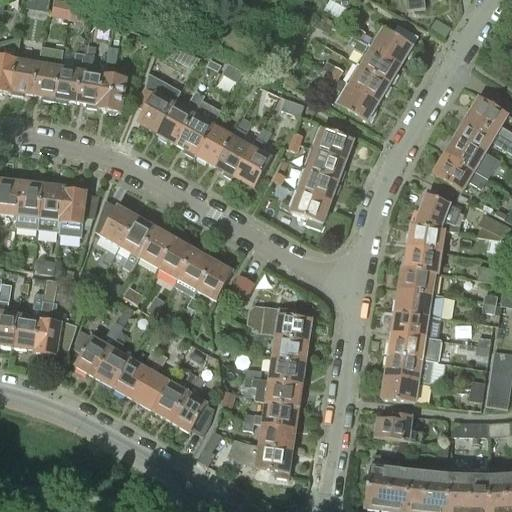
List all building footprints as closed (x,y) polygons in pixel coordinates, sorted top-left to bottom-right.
[(36,2),(36,0),(34,0),(28,0),(27,10),(34,12),(36,2)] [(329,0),(324,11),(325,11),(341,21),(353,1),(351,0),(329,0)] [(405,0),(408,14),(426,12),(424,0),(405,0)] [(72,7),(55,3),(52,19),(68,22),(72,7)] [(69,25),(83,27),(86,13),(72,10),(69,25)] [(313,26),(315,27),(324,32),(328,25),(319,20),(317,19),(313,26)] [(435,24),(429,35),(444,44),(450,33),(435,24)] [(361,45),(372,52),(401,69),(407,59),(409,61),(414,53),(412,52),(413,49),(384,32),(377,44),(365,37),(366,36),(358,31),(353,40),(361,45)] [(0,95),(1,95),(10,97),(16,63),(17,63),(22,40),(13,39),(9,62),(0,60),(0,95)] [(61,71),(54,104),(67,107),(67,104),(77,106),(82,75),(83,75),(85,59),(87,49),(78,48),(73,73),(61,71)] [(83,75),(82,75),(77,106),(88,107),(87,110),(98,112),(105,79),(92,77),(95,59),(94,59),(96,51),(87,49),(85,59),(83,75)] [(109,50),(107,65),(116,66),(118,52),(109,50)] [(396,78),(401,69),(372,52),(361,70),(390,88),(392,85),(394,87),(398,79),(396,78)] [(39,67),(17,63),(16,63),(10,97),(12,97),(23,99),(23,96),(33,98),(39,67)] [(210,63),(206,70),(218,76),(221,69),(210,63)] [(327,64),(322,73),(338,83),(344,74),(327,64)] [(61,71),(39,67),(33,98),(44,100),(44,103),(54,104),(61,71)] [(389,90),(390,88),(361,70),(350,89),(379,107),(385,97),(387,99),(391,91),(389,90)] [(239,85),(250,90),(253,84),(257,78),(246,72),(243,78),(239,85)] [(374,116),(379,107),(350,89),(338,83),(322,73),(319,79),(327,83),(325,87),(333,91),(345,98),(338,109),(367,126),(369,123),(371,124),(376,117),(374,116)] [(128,83),(105,79),(98,112),(108,114),(110,117),(115,118),(117,116),(122,116),(128,83)] [(158,138),(175,108),(154,96),(146,92),(136,110),(145,115),(138,126),(141,128),(140,130),(148,134),(149,132),(152,134),(151,135),(156,138),(157,137),(158,138)] [(194,119),(199,110),(205,99),(196,94),(185,113),(194,119)] [(497,138),(497,137),(509,118),(480,101),(468,120),(497,138)] [(300,121),(301,120),(304,109),(286,102),(281,114),(300,121)] [(185,113),(175,108),(158,138),(160,139),(159,141),(167,145),(168,143),(177,148),(194,119),(185,113)] [(194,119),(177,148),(186,153),(185,156),(193,160),(194,158),(197,159),(213,130),(194,119)] [(510,145),(497,137),(497,138),(468,120),(456,139),(485,157),(492,146),(511,157),(511,147),(510,146),(510,145)] [(253,126),(243,121),(237,132),(247,137),(253,126)] [(232,140),(213,130),(197,159),(199,160),(197,163),(205,167),(207,165),(216,170),(232,140)] [(263,131),(251,151),(234,180),(244,186),(243,188),(251,193),(252,190),(255,192),(271,162),(261,156),(272,136),(263,131)] [(322,131),(314,153),(346,165),(354,143),(322,131)] [(291,145),(300,148),(303,140),(294,137),(291,145)] [(474,176),(485,157),(456,139),(445,158),(474,176)] [(234,180),(251,151),(232,140),(216,170),(225,175),(223,178),(231,182),(233,180),(234,180)] [(297,156),(300,148),(291,145),(288,153),(297,156)] [(343,174),(346,165),(314,153),(306,174),(338,186),(339,183),(342,184),(345,175),(343,174)] [(474,176),(445,158),(433,178),(462,196),(468,186),(482,193),(488,183),(474,176)] [(338,188),(338,186),(306,174),(299,194),(331,206),(334,196),(337,197),(340,189),(338,188)] [(281,189),(286,180),(278,176),(273,184),(281,189)] [(0,182),(0,217),(17,219),(20,185),(0,182)] [(20,185),(17,219),(15,232),(38,234),(42,188),(20,185)] [(59,237),(60,227),(61,227),(65,191),(42,188),(38,234),(59,237)] [(66,191),(65,191),(61,227),(81,229),(81,230),(83,230),(82,236),(89,237),(93,222),(94,222),(100,200),(88,199),(89,195),(66,193),(66,191)] [(321,234),(331,206),(299,194),(294,208),(284,202),(280,209),(291,215),(291,216),(308,222),(306,228),(321,234)] [(415,230),(412,229),(445,235),(458,237),(460,230),(456,229),(462,215),(451,209),(451,208),(427,198),(415,230)] [(101,238),(101,239),(121,250),(137,220),(118,209),(117,211),(107,205),(106,204),(95,235),(96,236),(96,235),(101,238)] [(511,227),(511,213),(508,220),(498,215),(497,217),(496,217),(495,219),(511,227)] [(483,231),(478,241),(510,246),(511,241),(511,232),(507,230),(486,219),(480,230),(483,231)] [(156,231),(137,220),(121,250),(131,256),(119,278),(127,282),(140,261),(156,231)] [(442,257),(445,235),(412,229),(408,252),(442,257)] [(175,242),(156,231),(140,261),(159,272),(175,242)] [(194,253),(175,242),(159,272),(177,282),(194,253)] [(439,278),(442,257),(408,252),(405,272),(439,278)] [(111,267),(117,258),(109,253),(104,263),(111,267)] [(192,301),(197,293),(214,264),(194,253),(177,282),(173,290),(192,301)] [(0,254),(0,268),(9,270),(11,256),(0,254)] [(491,256),(490,265),(503,267),(504,257),(491,256)] [(234,276),(214,264),(197,293),(217,305),(234,276)] [(502,275),(503,267),(490,265),(489,273),(502,275)] [(64,280),(65,275),(62,271),(57,270),(55,279),(64,280)] [(402,271),(399,293),(433,299),(436,279),(438,279),(439,278),(405,272),(402,271)] [(502,275),(489,273),(479,272),(477,285),(500,288),(502,275)] [(501,310),(511,312),(511,275),(506,275),(501,310)] [(255,287),(251,285),(240,278),(229,297),(245,306),(255,287)] [(117,299),(122,288),(110,282),(104,294),(117,299)] [(44,302),(42,313),(40,321),(41,321),(35,357),(45,359),(46,361),(52,362),(54,360),(57,361),(59,350),(70,352),(74,329),(51,325),(58,285),(47,283),(44,302)] [(12,288),(2,286),(0,296),(0,302),(9,304),(12,288)] [(122,301),(137,309),(143,299),(128,291),(122,301)] [(433,299),(399,293),(396,315),(430,320),(429,321),(442,323),(445,301),(433,299)] [(485,298),(484,307),(497,309),(498,301),(485,298)] [(156,300),(147,314),(155,320),(164,305),(156,300)] [(192,301),(184,315),(191,320),(200,305),(192,301)] [(495,318),(497,309),(484,307),(482,316),(495,318)] [(280,312),(276,340),(309,345),(313,323),(293,320),(294,314),(280,312)] [(174,321),(160,313),(154,322),(169,331),(174,321)] [(19,318),(0,315),(0,348),(14,351),(19,318)] [(426,342),(429,321),(430,320),(396,315),(392,337),(426,342)] [(40,321),(19,318),(14,351),(35,354),(34,357),(35,357),(41,321),(40,321)] [(95,381),(112,351),(116,344),(109,340),(110,337),(108,335),(102,346),(92,340),(75,370),(95,381)] [(116,344),(112,351),(95,381),(115,393),(131,363),(119,355),(127,340),(121,336),(116,344)] [(266,347),(267,339),(257,337),(256,346),(266,347)] [(423,364),(426,342),(392,337),(389,359),(423,364)] [(306,368),(309,345),(276,340),(272,362),(306,368)] [(479,341),(477,351),(490,353),(492,343),(479,341)] [(489,361),(490,353),(477,351),(476,359),(489,361)] [(147,362),(154,366),(160,357),(152,353),(147,362)] [(511,358),(494,355),(493,366),(511,368),(511,358)] [(167,362),(160,357),(154,366),(161,370),(167,362)] [(434,366),(423,364),(389,359),(385,382),(419,387),(430,389),(434,366)] [(303,389),(306,368),(272,362),(269,384),(303,389)] [(115,393),(133,404),(150,374),(131,363),(115,393)] [(154,366),(150,374),(133,404),(153,415),(169,385),(157,378),(161,370),(154,366)] [(511,379),(511,368),(493,366),(491,376),(511,379)] [(246,373),(245,378),(251,381),(261,383),(262,375),(252,373),(252,374),(246,373)] [(185,385),(192,389),(197,380),(190,376),(185,385)] [(511,379),(491,376),(490,387),(511,390),(511,387),(511,379)] [(299,411),(303,389),(269,384),(261,383),(251,381),(245,378),(244,390),(254,391),(257,392),(255,405),(266,406),(299,411)] [(205,384),(197,380),(192,389),(199,393),(205,384)] [(416,408),(419,387),(385,382),(382,403),(416,408)] [(153,415),(171,426),(188,396),(169,385),(153,415)] [(471,395),(484,397),(485,387),(472,385),(471,395)] [(510,401),(511,390),(490,387),(488,397),(510,401)] [(192,389),(188,396),(171,426),(191,437),(192,435),(203,441),(209,431),(215,413),(207,408),(208,407),(196,400),(200,393),(199,393),(192,389)] [(482,407),(484,397),(471,395),(469,405),(482,407)] [(235,398),(226,396),(223,408),(232,410),(235,398)] [(510,401),(488,397),(487,409),(508,413),(510,401)] [(263,427),(296,432),(299,411),(266,406),(264,420),(245,417),(244,425),(254,427),(263,428),(263,427)] [(376,443),(415,447),(421,448),(422,438),(410,437),(411,426),(411,422),(394,420),(394,424),(379,423),(376,443)] [(253,435),(254,427),(244,425),(242,433),(253,435)] [(511,426),(490,428),(490,440),(511,439),(511,426)] [(293,454),(296,432),(263,427),(263,428),(259,448),(293,454)] [(453,440),(461,440),(461,428),(453,428),(453,440)] [(461,440),(490,440),(490,428),(461,428),(461,440)] [(289,482),(293,454),(259,448),(259,450),(254,449),(236,444),(229,460),(257,472),(276,475),(275,480),(289,482)] [(414,456),(425,457),(425,449),(421,448),(415,447),(414,456)] [(425,457),(435,458),(436,450),(425,449),(425,457)] [(448,451),(436,450),(435,458),(447,460),(448,451)] [(197,463),(201,466),(208,470),(215,458),(204,451),(197,463)] [(365,511),(407,511),(412,477),(399,476),(400,462),(373,458),(365,511)] [(407,511),(449,511),(450,481),(445,481),(429,479),(412,477),(407,511)] [(511,511),(511,480),(490,482),(489,511),(511,511)] [(455,482),(450,481),(449,511),(489,511),(490,482),(485,483),(470,482),(455,482)]
